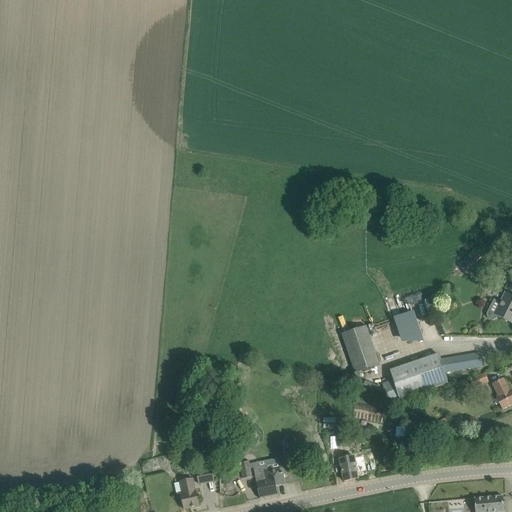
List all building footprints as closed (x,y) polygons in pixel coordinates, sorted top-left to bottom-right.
[(475,249),(461,262),(468,270),(482,256),(475,249)] [(497,318),(498,316),(511,323),(511,322),(511,295),(506,293),(501,303),(494,300),(488,312),(487,314),(487,315),(488,317),(489,318),(490,319),(492,320),(494,320),(495,319),(497,318)] [(378,364),(365,325),(340,333),(354,372),(378,364)] [(389,371),(391,377),(385,379),(389,392),(395,390),(398,400),(448,383),(445,373),(482,367),(480,354),(440,360),(438,354),(389,371)] [(485,373),(471,379),(474,388),(489,382),(485,373)] [(492,384),(498,396),(496,397),(503,410),(511,405),(511,390),(511,389),(510,390),(504,379),(492,384)] [(231,421),(233,411),(232,410),(234,402),(228,401),(223,419),(231,421)] [(442,429),(451,424),(446,416),(440,419),(441,420),(438,422),(442,429)] [(337,434),(337,436),(337,446),(345,445),(345,434),(337,434)] [(218,451),(217,439),(207,440),(208,451),(218,451)] [(354,457),(340,459),(344,481),(359,478),(354,457)] [(148,469),(150,467),(150,463),(147,461),(144,461),(142,464),(142,467),(145,469),(148,469)] [(253,463),(240,465),(241,469),(243,479),(252,477),(250,467),(254,466),(253,463)] [(253,468),(257,482),(260,499),(278,495),(277,487),(278,486),(277,486),(276,484),(283,483),(284,481),(281,466),(266,470),(265,467),(263,466),(253,468)] [(215,481),(212,468),(197,471),(200,484),(215,481)] [(199,506),(198,502),(193,479),(184,482),(180,482),(183,494),(182,494),(185,510),(199,506)] [(475,499),(476,511),(504,511),(503,496),(493,497),(493,496),(492,496),(492,497),(475,499)]
